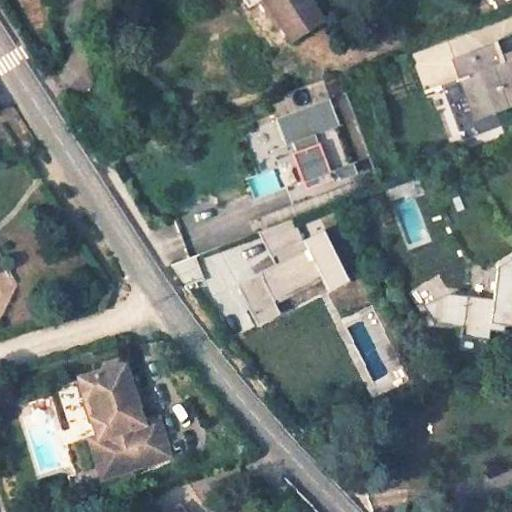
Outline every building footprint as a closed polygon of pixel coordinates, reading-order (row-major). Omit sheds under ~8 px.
[(317,21),(303,0),(240,0),(244,6),(254,0),(260,0),(286,40),(317,21)] [(476,116),(511,103),(511,49),(505,52),(508,59),(498,62),(490,42),(444,58),(452,81),(463,76),(476,116)] [(452,81),(466,119),(476,116),(463,76),(452,81)] [(351,175),(347,165),(345,166),(331,130),(333,129),(323,102),(269,123),(270,125),(239,137),(254,176),(241,182),(249,203),(282,190),(289,208),(336,190),(333,183),(351,175)] [(270,267),(232,286),(249,320),(272,308),(269,302),(317,278),(324,292),(344,281),(319,232),(300,242),(289,221),(253,235),(270,267)] [(511,259),(493,271),(489,301),(445,295),(418,307),(430,325),(458,328),(456,338),(484,342),(487,326),(511,329),(511,259)] [(107,370),(85,377),(91,398),(95,396),(100,415),(97,416),(103,436),(95,439),(101,459),(136,448),(140,462),(174,451),(164,417),(149,422),(131,363),(123,359),(112,362),(107,370)] [(136,448),(101,459),(107,477),(176,456),(174,451),(140,462),(136,448)]
